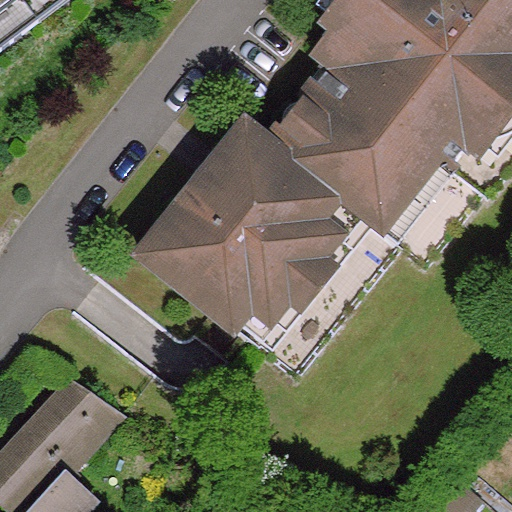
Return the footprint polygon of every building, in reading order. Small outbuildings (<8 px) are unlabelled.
[(0,0),(0,40),(29,19),(14,0),(0,0)] [(14,0),(29,19),(53,0),(14,0)] [(187,199),(145,253),(235,324),(239,319),(258,294),(268,302),(278,310),(333,240),(329,236),(313,224),(337,194),(355,208),(374,223),(383,231),(439,159),(451,167),(469,143),(477,150),(511,105),(511,0),(346,0),(330,22),(339,30),(320,54),(333,64),(271,142),(248,125),(206,178),(210,180),(191,203),(187,199)] [(383,231),(399,243),(455,172),(451,167),(439,159),(383,231)] [(374,223),(355,208),(337,194),(313,224),(329,236),(333,240),(278,310),(268,302),(258,294),(239,319),(246,325),(275,348),(374,223)] [(49,414),(45,413),(0,462),(0,498),(14,510),(40,483),(52,494),(35,511),(89,511),(97,503),(70,479),(123,421),(74,387),(49,414)] [(483,511),(489,506),(464,485),(441,511),(483,511)]
